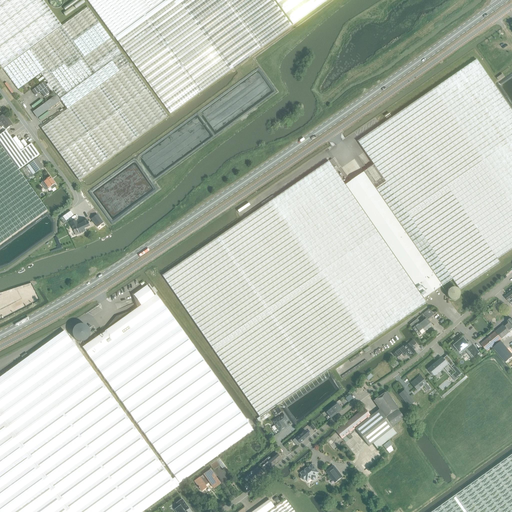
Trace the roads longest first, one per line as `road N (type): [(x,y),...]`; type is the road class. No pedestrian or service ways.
road 1 (unclassified): [(0,346),(109,287),(511,7)]
road 2 (primary): [(0,335),(137,254),(503,0)]
road 3 (unclassified): [(511,275),(222,511)]
road 4 (unclassified): [(80,209),(0,90)]
